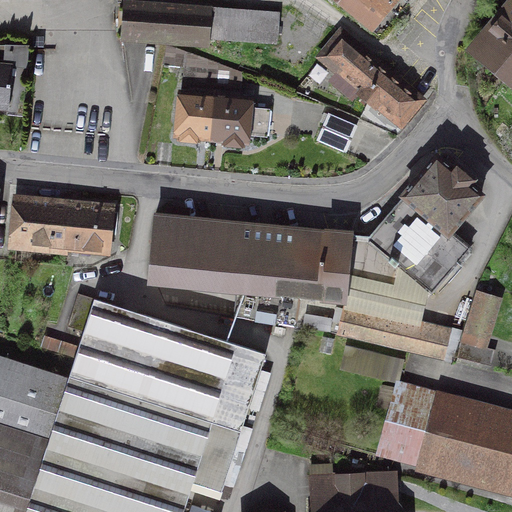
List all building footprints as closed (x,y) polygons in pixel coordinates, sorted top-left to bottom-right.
[(349,0),(372,19),(387,2),(390,4),(392,0),(349,0)] [(125,4),(122,37),(207,43),(210,10),(125,4)] [(511,7),(477,48),(511,77),(511,7)] [(271,17),(209,15),(209,39),(271,42),(271,17)] [(418,100),(339,33),(321,55),(341,72),(332,82),(350,97),(354,92),(358,95),(359,94),(397,126),(418,100)] [(0,107),(8,108),(12,67),(0,65),(0,107)] [(177,134),(211,137),(216,92),(201,90),(200,96),(181,94),(177,134)] [(240,94),(216,92),(211,137),(245,141),(247,133),(266,135),(269,109),(248,107),(249,101),(240,100),(240,94)] [(345,152),(356,125),(328,113),(317,139),(345,152)] [(448,233),(450,231),(481,194),(469,184),(473,179),(456,165),(452,170),(437,157),(403,196),(448,233)] [(448,233),(403,196),(369,236),(325,232),(325,233),(155,216),(149,279),(345,299),(347,279),(393,288),(398,265),(431,293),(470,248),(450,231),(448,233)] [(64,246),(68,204),(16,199),(12,246),(65,251),(66,246),(64,246)] [(64,246),(66,246),(105,250),(109,207),(68,204),(64,246)] [(495,350),(485,347),(500,298),(476,291),(457,357),(491,366),(495,350)] [(48,441),(24,511),(182,511),(193,482),(221,491),(265,353),(78,293),(67,326),(83,331),(69,375),(66,385),(48,441)] [(346,306),(340,335),(441,358),(448,330),(346,306)] [(311,316),(309,328),(337,332),(339,320),(311,316)] [(376,354),(372,375),(396,380),(401,360),(376,354)] [(0,511),(24,511),(48,441),(66,385),(0,363),(0,511)] [(443,402),(398,390),(384,449),(427,460),(426,465),(511,488),(511,417),(444,399),(443,402)] [(394,511),(393,473),(310,477),(311,498),(314,498),(314,511),(394,511)]
